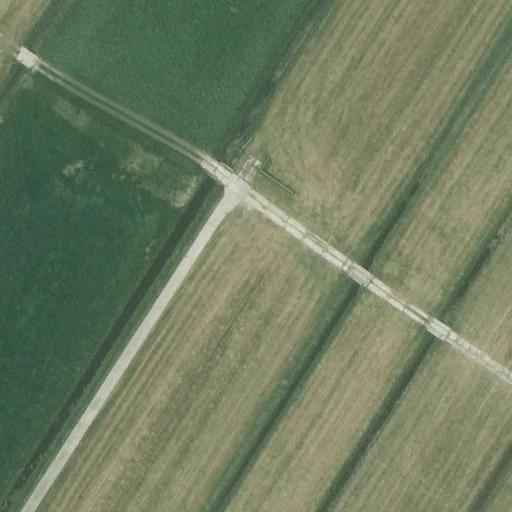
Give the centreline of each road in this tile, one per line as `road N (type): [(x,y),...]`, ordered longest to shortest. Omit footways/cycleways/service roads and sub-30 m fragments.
road 1 (track): [(32,511),(238,190)]
road 2 (track): [(238,190),(511,379)]
road 3 (track): [(0,40),(238,190)]
road 4 (track): [(238,190),(343,33)]
